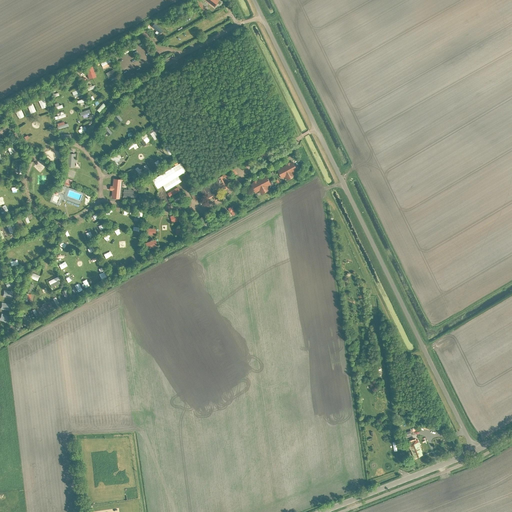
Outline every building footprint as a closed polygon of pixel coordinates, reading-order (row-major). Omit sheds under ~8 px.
[(110,58),(100,63),(103,69),(113,63),(110,58)] [(109,78),(118,73),(115,68),(106,73),(109,78)] [(82,116),(83,118),(88,116),(87,113),(90,112),(89,109),(79,112),(80,116),(82,116)] [(56,113),(57,116),(54,116),(55,119),(65,117),(63,111),(56,113)] [(156,127),(148,131),(154,140),(158,138),(154,130),(157,129),(156,127)] [(143,139),(148,136),(146,133),(141,137),(141,136),(138,137),(144,146),(146,145),(143,139)] [(9,153),(14,152),(11,143),(6,145),(9,153)] [(162,149),(167,157),(172,153),(168,146),(162,149)] [(67,153),(66,167),(74,167),(75,154),(67,153)] [(117,162),(122,159),(118,153),(110,158),(117,167),(120,165),(117,162)] [(101,163),(105,171),(110,168),(107,161),(101,163)] [(181,163),(152,179),(157,189),(163,186),(165,190),(181,182),(178,175),(185,171),(181,163)] [(287,179),(294,176),(292,172),(296,170),(293,163),(278,170),(282,177),(285,176),(287,179)] [(37,175),(37,184),(45,184),(45,175),(37,175)] [(226,188),(220,177),(196,191),(200,197),(204,195),(207,199),(213,196),(215,200),(222,196),(220,192),(226,188)] [(266,177),(252,184),(256,192),(260,189),(262,193),(269,189),(267,186),(270,184),(266,177)] [(121,198),(123,180),(111,179),(110,186),(109,186),(108,191),(110,191),(109,197),(121,198)] [(123,196),(137,197),(137,194),(134,193),(134,190),(131,190),(132,187),(129,187),(128,189),(124,189),(123,196)] [(170,197),(180,191),(177,187),(167,193),(170,197)] [(171,223),(182,220),(180,213),(170,216),(171,223)] [(208,224),(204,216),(198,219),(202,227),(206,225),(208,224)] [(208,227),(206,225),(202,227),(205,232),(216,226),(214,222),(211,223),(212,225),(208,227)] [(176,235),(186,233),(185,226),(175,228),(176,235)] [(148,250),(158,246),(156,240),(146,243),(148,250)] [(28,277),(37,281),(39,275),(31,272),(28,277)] [(48,280),(50,287),(59,284),(58,280),(59,280),(58,276),(48,280)] [(24,291),(31,292),(33,284),(26,283),(24,291)] [(65,289),(61,291),(67,303),(71,300),(65,289)] [(53,307),(59,304),(56,297),(50,300),(53,307)] [(45,303),(39,307),(44,315),(50,312),(45,303)] [(0,320),(7,323),(9,316),(0,314),(0,315),(0,320)] [(23,320),(24,324),(28,322),(24,314),(17,317),(19,321),(23,320)] [(414,458),(422,455),(419,446),(420,446),(417,440),(408,444),(410,449),(411,449),(414,458)]
